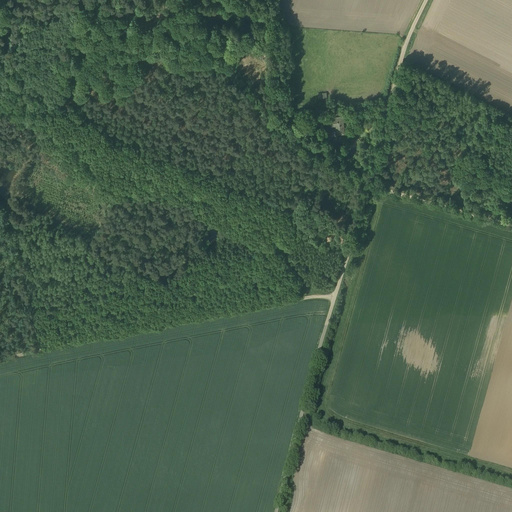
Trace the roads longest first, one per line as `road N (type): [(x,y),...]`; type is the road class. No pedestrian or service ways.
road 1 (track): [(0,359),(296,299),(334,299)]
road 2 (unclassified): [(276,511),(369,186)]
road 3 (unclassified): [(369,186),(405,45),(426,0)]
road 4 (unclassified): [(369,186),(511,226)]
